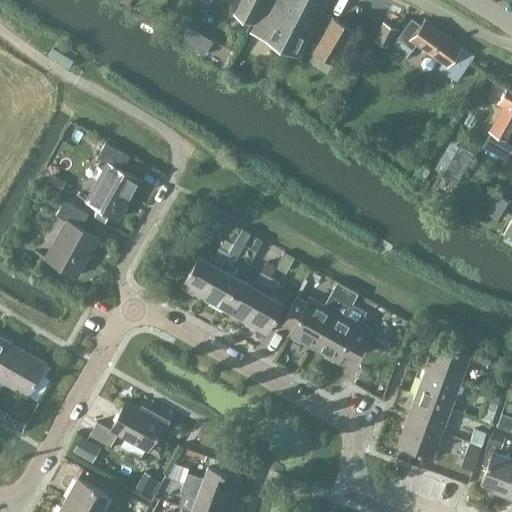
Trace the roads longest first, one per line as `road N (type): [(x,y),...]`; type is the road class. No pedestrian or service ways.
road 1 (residential): [(432,511),(359,482),(344,421),(130,305)]
road 2 (residential): [(0,497),(26,487),(130,305)]
road 3 (residential): [(130,305),(118,271),(169,179)]
